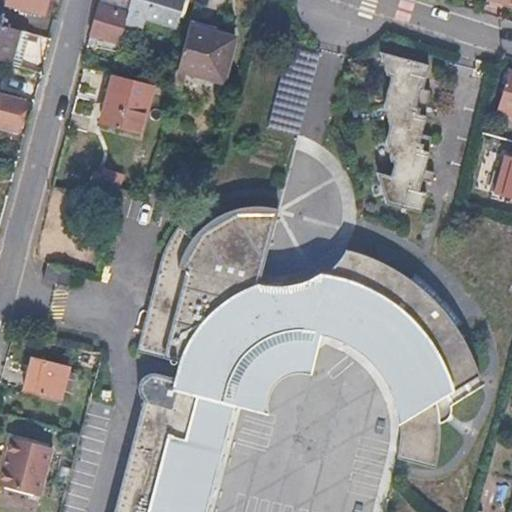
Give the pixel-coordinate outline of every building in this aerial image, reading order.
[(7,0),(6,4),(44,14),(47,0),(7,0)] [(184,0),(130,0),(128,12),(124,25),(147,30),(151,13),(179,21),(184,0)] [(117,51),(124,25),(128,12),(98,4),(91,33),(98,36),(96,46),(117,51)] [(0,61),(22,68),(33,34),(20,31),(0,25),(0,61)] [(223,81),(235,37),(190,25),(177,70),(223,81)] [(298,133),(320,54),(290,46),(268,125),(298,133)] [(381,51),(389,75),(392,76),(384,105),(389,126),(384,149),(393,163),(389,174),(375,170),(385,203),(418,213),(423,192),(418,190),(421,177),(430,179),(432,169),(424,166),(427,148),(420,145),(421,141),(426,142),(428,132),(420,130),(423,114),(417,112),(418,106),(423,107),(428,89),(422,86),(428,64),(381,51)] [(101,120),(142,131),(154,85),(114,73),(101,120)] [(507,113),(504,124),(511,126),(511,74),(507,73),(496,110),(507,113)] [(0,126),(16,131),(25,100),(0,93),(0,126)] [(487,124),(479,153),(491,156),(499,127),(487,124)] [(511,155),(502,154),(495,194),(511,197),(511,155)] [(119,190),(124,175),(98,166),(93,181),(119,190)] [(202,511),(209,485),(186,479),(189,467),(212,473),(228,407),(220,404),(225,384),(232,371),(241,359),(250,349),(259,343),(281,333),(319,335),(334,339),(360,354),(370,362),(382,378),(392,393),(395,406),(398,420),(398,432),(395,457),(434,468),(436,463),(437,451),(438,437),(435,422),(442,420),(445,416),(446,411),(446,406),(480,381),(473,371),(463,349),(450,326),(455,321),(436,296),(413,275),(408,280),(387,268),(364,258),(345,252),(324,273),(311,281),(298,286),(286,289),(271,289),(260,286),(277,208),(269,206),(260,205),(249,206),(237,208),(226,212),(211,221),(199,232),(195,234),(178,224),(173,232),(165,249),(160,262),(138,352),(184,364),(180,379),(158,374),(152,374),(148,376),(145,380),(143,384),(143,390),(145,400),(137,429),(115,511),(202,511)] [(54,280),(58,264),(47,261),(43,278),(54,280)] [(69,266),(58,264),(54,280),(65,283),(69,266)] [(309,373),(319,335),(281,333),(259,343),(250,349),(241,359),(232,371),(225,384),(220,404),(228,407),(264,415),(270,389),(286,376),(309,373)] [(70,368),(31,359),(23,392),(61,400),(70,368)] [(11,438),(0,479),(0,484),(41,495),(54,449),(11,438)] [(209,485),(212,473),(189,467),(186,479),(209,485)]
